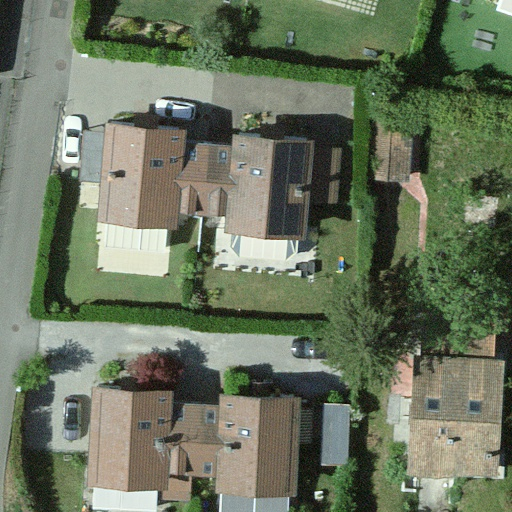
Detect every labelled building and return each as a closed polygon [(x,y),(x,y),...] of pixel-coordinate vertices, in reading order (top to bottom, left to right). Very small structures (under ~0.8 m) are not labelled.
[(410,178),(413,103),(373,101),(370,176),(410,178)] [(203,209),(210,138),(184,136),(185,122),(103,116),(95,214),(177,221),(178,207),(203,209)] [(210,138),(203,209),(225,211),(224,225),(305,232),(308,198),(335,200),(340,146),(311,144),(313,133),(231,126),(230,140),(210,138)] [(416,351),(410,468),(499,473),(505,357),(485,356),(488,306),(426,303),(424,351),(416,351)] [(191,470),(195,399),(171,398),(171,384),(89,380),(84,479),(166,483),(167,469),(191,470)] [(195,399),(191,470),(214,471),(213,486),(294,490),(300,391),(218,387),(217,400),(195,399)]
